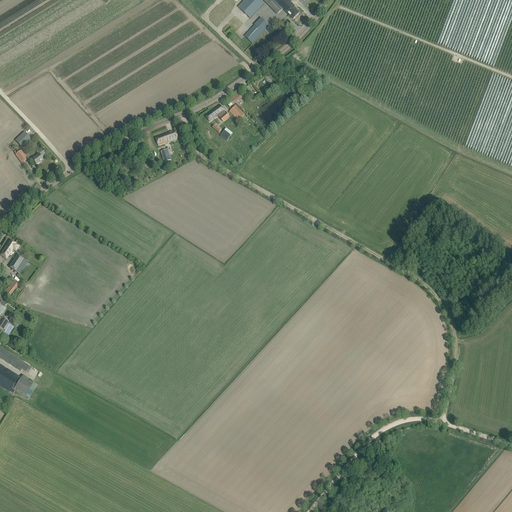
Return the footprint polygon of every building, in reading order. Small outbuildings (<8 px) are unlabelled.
[(244,0),(238,7),(250,18),(264,3),(260,0),(244,0)] [(295,7),(291,3),(290,2),(287,0),(262,0),(264,1),(277,15),(283,9),(290,16),(293,19),(299,13),(294,8),(295,7)] [(266,30),(269,26),(261,18),(244,36),(253,44),(266,30)] [(269,26),(266,30),(274,37),(277,33),(270,25),(269,26)] [(229,100),(233,105),(244,97),(240,92),(229,100)] [(211,112),(205,117),(210,122),(224,111),(220,105),(211,112)] [(233,115),(238,121),(245,115),(239,110),(236,106),(229,112),(233,115)] [(224,111),(218,116),(220,119),(223,122),(229,116),(227,114),(228,113),(227,113),(226,114),(224,111)] [(220,136),(227,141),(233,134),(226,129),(220,136)] [(167,143),(166,142),(173,140),(178,138),(176,131),(163,135),(155,138),(158,146),(167,143)] [(15,140),(22,148),(31,139),(24,132),(15,140)] [(40,157),(45,154),(41,149),(37,152),(38,155),(32,159),(36,165),(43,160),(40,157)] [(160,152),(164,162),(171,160),(167,150),(160,152)] [(15,155),(19,159),(22,163),(27,159),(21,151),(15,155)] [(0,255),(6,259),(13,249),(15,251),(18,246),(16,244),(10,240),(0,255)] [(19,256),(17,255),(9,267),(13,270),(16,272),(24,259),(19,256)] [(5,291),(10,295),(19,285),(13,280),(5,291)] [(0,320),(0,328),(3,330),(8,321),(2,317),(0,320)] [(0,357),(21,371),(22,369),(26,372),(30,366),(0,346),(0,357)] [(0,385),(6,389),(10,392),(12,389),(13,390),(25,397),(34,382),(23,375),(21,378),(19,377),(20,376),(16,374),(0,363),(0,385)]
